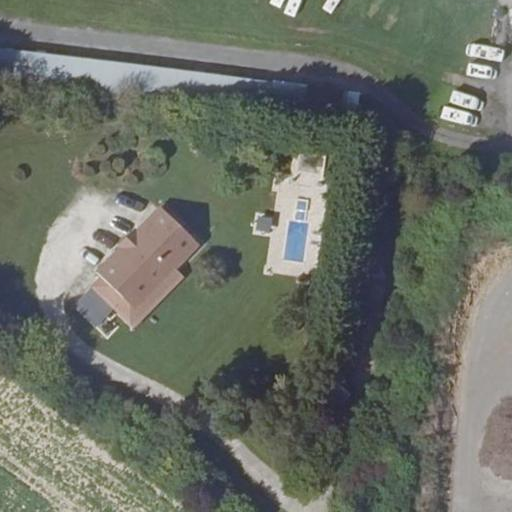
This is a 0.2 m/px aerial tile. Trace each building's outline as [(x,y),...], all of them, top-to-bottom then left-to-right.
[(405,62),(415,68),(426,46),(416,41),(405,62)] [(0,76),(358,121),(362,92),(0,46),(0,76)] [(469,47),(468,61),(503,63),(503,49),(469,47)] [(470,80),(469,91),(494,92),(495,81),(470,80)] [(298,188),(324,189),(324,154),(299,154),(298,188)] [(100,274),(89,284),(92,287),(109,304),(127,287),(139,300),(171,268),(198,242),(161,204),(95,269),(100,274)] [(114,310),(126,322),(176,273),(171,268),(139,300),(127,287),(109,304),(114,310)] [(109,304),(92,287),(74,305),(96,328),(114,310),(109,304)]
